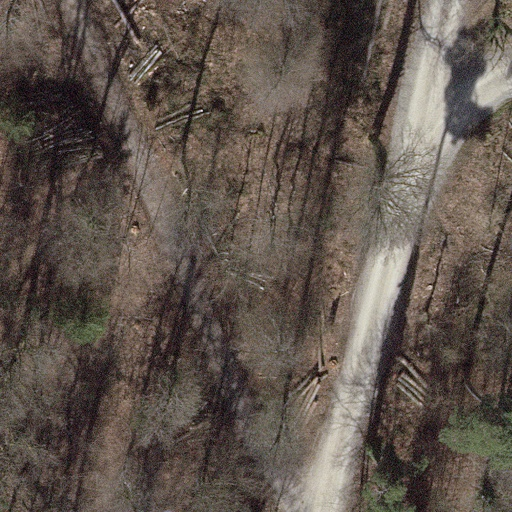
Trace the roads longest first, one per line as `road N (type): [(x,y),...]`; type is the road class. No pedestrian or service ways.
road 1 (track): [(295,511),(247,428),(73,0)]
road 2 (track): [(450,0),(360,378),(314,511)]
